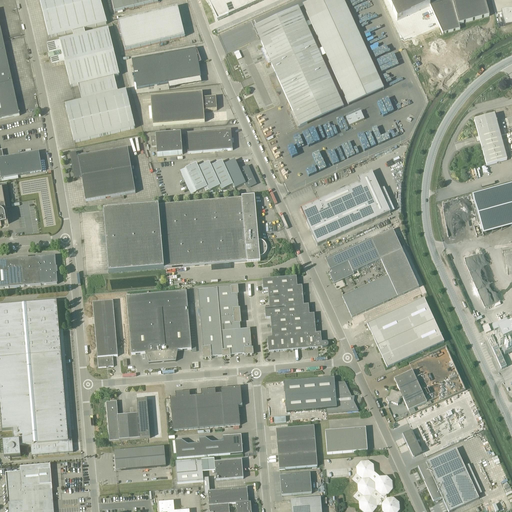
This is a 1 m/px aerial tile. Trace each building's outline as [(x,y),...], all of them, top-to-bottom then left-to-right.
[(99,0),(39,0),(49,38),(107,24),(99,0)] [(111,0),(114,13),(158,3),(157,0),(111,0)] [(230,0),(228,0),(223,2),(229,16),(235,13),(230,0)] [(237,0),(230,0),(235,13),(241,11),(237,0)] [(244,0),(237,0),(241,11),(248,8),(244,0)] [(316,0),(303,6),(348,106),(384,90),(342,0),(316,0)] [(489,17),(484,0),(387,0),(397,21),(430,6),(443,35),(460,30),(459,25),(489,17)] [(223,2),(211,6),(218,21),(229,16),(223,2)] [(185,37),(178,8),(118,22),(125,52),(185,37)] [(358,15),(360,21),(377,14),(375,8),(358,15)] [(511,8),(501,11),(505,26),(511,24),(511,8)] [(305,22),(261,42),(264,50),(261,51),(268,66),(271,65),(300,128),(344,108),(305,22)] [(0,120),(19,116),(0,25),(0,120)] [(384,26),(367,32),(373,53),(374,53),(376,59),(385,56),(385,58),(379,60),(380,66),(386,64),(386,63),(390,62),(388,57),(393,55),(387,38),(388,38),(384,26)] [(108,29),(59,41),(60,42),(47,45),(49,55),(48,56),(49,60),(50,60),(52,67),(65,63),(71,88),(119,76),(108,29)] [(198,64),(201,63),(196,49),(132,61),(137,90),(169,84),(170,89),(175,88),(174,83),(201,78),(198,64)] [(393,95),(398,109),(408,105),(402,90),(384,97),(387,104),(392,102),(390,96),(393,95)] [(135,129),(126,91),(65,105),(74,143),(135,129)] [(216,97),(203,98),(203,93),(151,97),(153,126),(205,122),(204,111),(217,110),(216,97)] [(474,121),(486,166),(507,161),(494,115),(474,121)] [(187,133),(186,134),(188,154),(189,154),(233,150),(232,143),(232,138),(231,130),(187,133)] [(301,151),(307,148),(302,134),(296,137),(298,143),(293,145),(295,149),(297,148),(297,149),(300,148),(301,151)] [(181,135),(156,137),(156,138),(151,138),(152,148),(156,147),(157,157),(182,155),(181,135)] [(354,137),(349,139),(352,146),(352,144),(353,148),(350,148),(351,152),(348,153),(348,154),(350,154),(350,158),(355,156),(358,155),(357,151),(359,151),(359,149),(354,137)] [(74,180),(82,178),(86,202),(135,194),(128,149),(77,158),(76,153),(70,155),(74,180)] [(0,179),(23,175),(42,172),(39,153),(20,156),(20,155),(1,158),(0,152),(0,151),(0,179)] [(321,156),(316,158),(321,171),(324,170),(327,169),(323,160),(321,156)] [(196,163),(185,168),(196,192),(204,188),(206,191),(208,190),(209,191),(220,186),(222,190),(233,185),(234,189),(246,184),(247,188),(256,184),(248,168),(242,171),(242,173),(241,173),(235,160),(224,165),(222,161),(211,166),(209,162),(198,167),(196,163)] [(371,172),(357,178),(360,183),(300,210),(317,246),(390,213),(371,172)] [(6,184),(0,184),(0,226),(1,227),(1,224),(4,224),(4,225),(8,224),(6,208),(10,208),(6,184)] [(109,274),(164,269),(253,261),(253,258),(260,257),(261,257),(262,256),(263,256),(264,255),(265,255),(265,254),(266,253),(266,252),(267,251),(267,250),(267,249),(267,248),(267,247),(266,246),(266,245),(265,244),(265,243),(264,243),(264,242),(263,242),(262,242),(262,241),(261,241),(260,241),(259,241),(258,241),(255,197),(253,197),(253,196),(242,197),(242,199),(158,206),(103,211),(109,274)] [(448,204),(444,204),(449,237),(457,236),(455,225),(453,225),(451,213),(450,213),(448,204)] [(464,212),(460,213),(461,218),(459,218),(460,222),(469,221),(469,218),(465,218),(464,212)] [(342,297),(352,318),(397,297),(419,288),(392,230),(371,240),(325,260),(331,273),(329,274),(334,284),(354,275),(353,273),(381,260),(388,277),(342,297)] [(56,268),(55,257),(39,258),(41,286),(57,284),(57,273),(57,268),(56,268)] [(23,259),(25,287),(41,286),(39,258),(28,259),(28,258),(23,259)] [(6,261),(9,288),(25,287),(23,259),(17,259),(17,260),(6,261)] [(0,288),(9,288),(6,261),(0,261),(0,288)] [(326,342),(324,343),(322,343),(321,333),(316,334),(314,314),(309,315),(309,305),(304,306),(302,286),(297,287),(296,277),(262,280),(263,290),(268,290),(270,309),(265,309),(266,319),(270,319),(272,337),(267,338),(269,353),(324,348),(326,348),(327,347),(328,346),(328,345),(328,344),(327,343),(326,342)] [(253,355),(253,349),(252,349),(250,330),(240,330),(240,324),(241,323),(239,309),(238,309),(237,295),(238,295),(237,287),(198,291),(203,348),(202,348),(203,359),(211,359),(211,358),(223,357),(223,358),(230,357),(230,356),(245,355),(245,356),(253,355)] [(126,297),(113,299),(113,302),(117,351),(131,349),(131,355),(145,354),(149,364),(151,363),(176,361),(178,351),(191,350),(186,292),(156,295),(126,297)] [(444,343),(424,299),(367,325),(387,369),(444,343)] [(31,446),(32,456),(73,453),(69,402),(65,403),(61,354),(57,302),(0,306),(0,407),(2,431),(13,430),(14,441),(3,442),(4,453),(10,458),(21,457),(20,446),(31,446)] [(118,357),(113,302),(93,303),(98,369),(114,367),(113,357),(118,357)] [(492,335),(487,338),(501,370),(506,367),(492,335)] [(389,398),(386,399),(389,404),(391,403),(398,406),(400,399),(402,398),(408,411),(427,403),(412,371),(394,380),(400,393),(398,394),(391,391),(389,398)] [(352,398),(344,383),(335,383),(334,378),(332,379),(328,379),(324,379),(284,383),(286,413),(326,410),(327,415),(358,412),(354,402),(355,399),(355,398),(352,398)] [(242,407),(241,388),(221,389),(221,394),(216,395),(215,390),(201,391),(201,396),(190,397),(190,392),(175,393),(176,398),(170,399),(173,432),(240,426),(239,407),(242,407)] [(117,402),(106,403),(109,442),(130,440),(155,438),(152,401),(137,402),(138,415),(128,416),(118,417),(117,402)] [(276,430),(279,470),(317,467),(314,427),(276,430)] [(367,451),(366,429),(325,432),(327,455),(367,451)] [(410,448),(415,457),(422,454),(416,440),(414,436),(411,431),(404,434),(405,436),(403,437),(408,448),(410,448)] [(188,445),(182,441),(175,442),(177,460),(243,454),(241,436),(223,438),(223,442),(212,443),(205,439),(199,440),(200,444),(188,445)] [(166,467),(164,447),(114,452),(116,471),(166,467)] [(425,482),(433,479),(436,486),(435,486),(434,486),(427,490),(433,503),(435,501),(436,503),(443,500),(448,511),(451,511),(479,499),(456,449),(426,463),(426,464),(424,465),(418,467),(425,482)] [(236,511),(251,511),(251,503),(248,503),(247,489),(210,492),(208,478),(203,479),(201,461),(176,463),(177,484),(203,482),(205,495),(208,495),(209,511),(229,511),(229,508),(236,507),(236,511)] [(243,479),(242,461),(214,463),(216,481),(243,479)] [(399,511),(400,511),(399,504),(393,499),(387,500),(386,495),(388,495),(393,489),(392,482),(387,477),(379,478),(374,473),(374,466),(368,461),(360,462),(356,468),(356,475),(351,480),(357,485),(358,492),(353,498),(358,502),(359,510),(361,511),(373,511),(377,508),(377,506),(381,506),(381,511),(399,511)] [(20,472),(5,473),(8,503),(8,511),(53,511),(52,485),(51,470),(50,464),(20,467),(20,472)] [(312,494),(310,474),(280,477),(281,496),(312,494)] [(321,511),(321,508),(320,498),(290,501),(291,510),(291,511),(321,511)] [(189,511),(176,511),(174,511),(174,502),(158,504),(159,511),(189,511)]
